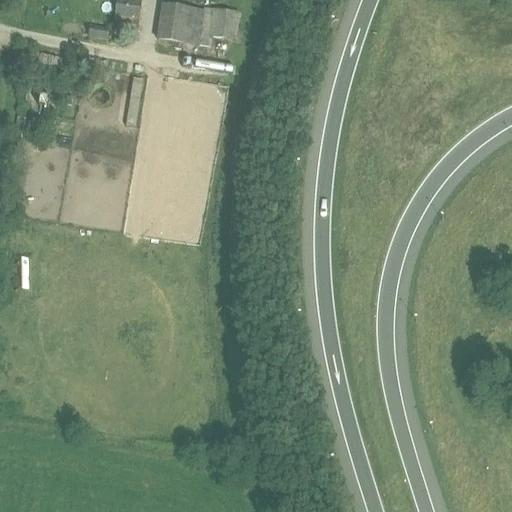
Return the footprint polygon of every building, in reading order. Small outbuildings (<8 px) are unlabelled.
[(138,0),(117,0),(115,18),(139,21),(141,0),(138,0)] [(203,13),(162,6),(157,40),(208,48),(210,38),(235,42),(240,13),(213,9),(212,10),(203,9),(203,13)] [(90,27),(88,38),(108,41),(109,30),(90,27)] [(143,80),(133,79),(126,127),(135,129),(143,80)] [(59,104),(73,106),(75,97),(60,95),(59,104)] [(33,121),(17,117),(12,138),(28,142),(33,121)]
